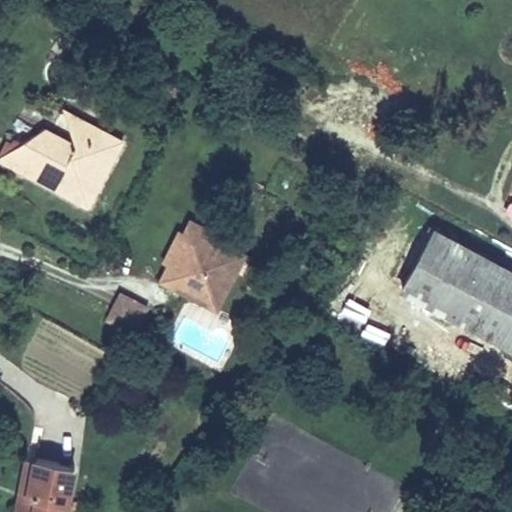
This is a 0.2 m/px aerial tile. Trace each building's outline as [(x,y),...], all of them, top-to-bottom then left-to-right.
[(106,129),(60,106),(72,142),(106,129)] [(2,155),(92,202),(123,140),(106,129),(72,142),(38,125),(9,136),(2,155)] [(171,266),(163,282),(173,287),(186,282),(191,296),(202,302),(229,293),(238,275),(234,262),(239,251),(210,235),(212,231),(194,222),(188,234),(183,232),(167,264),(171,266)] [(402,289),(459,319),(494,253),(437,223),(402,289)] [(234,262),(238,275),(248,255),(239,251),(234,262)] [(511,263),(494,253),(459,319),(511,347),(511,263)] [(186,282),(173,287),(191,296),(186,282)] [(229,293),(202,302),(219,310),(229,293)] [(113,310),(140,324),(148,309),(122,294),(113,310)] [(113,310),(107,321),(134,335),(140,324),(113,310)] [(67,511),(77,463),(24,452),(12,511),(67,511)]
